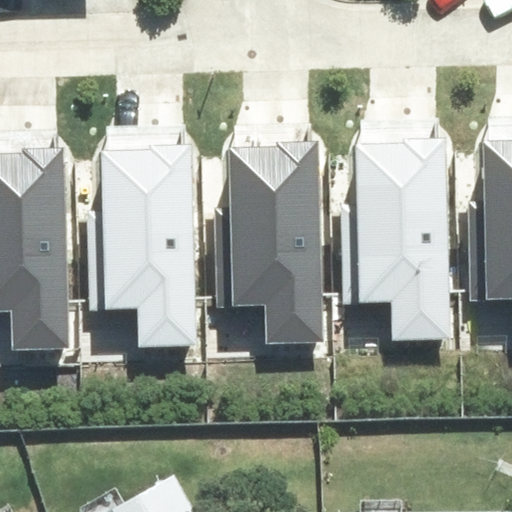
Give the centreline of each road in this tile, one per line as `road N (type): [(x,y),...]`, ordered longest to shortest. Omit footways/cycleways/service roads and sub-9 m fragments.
road 1 (residential): [(237,46),(511,40)]
road 2 (residential): [(0,51),(237,46)]
